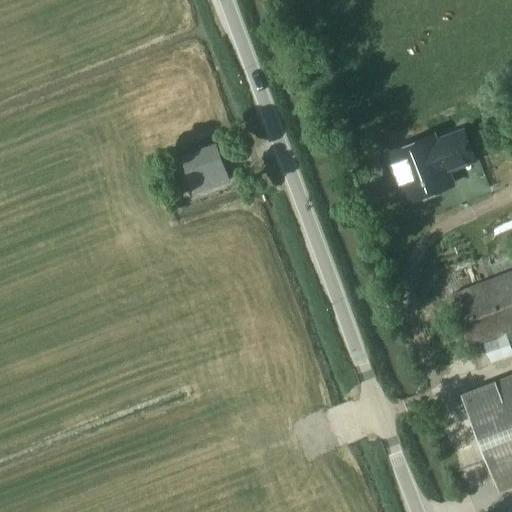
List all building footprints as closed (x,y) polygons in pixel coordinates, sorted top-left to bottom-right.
[(437,134),(390,152),(397,171),(393,177),(397,188),(404,189),(409,201),(455,183),(451,173),(478,162),(465,127),(439,138),(437,134)] [(215,140),(179,153),(196,197),(232,184),(215,140)] [(511,221),(493,230),(498,241),(511,234),(511,221)] [(511,271),(451,294),(471,348),(484,343),(487,352),(491,364),(511,355),(511,271)] [(503,490),(511,486),(511,376),(464,395),(503,490)]
